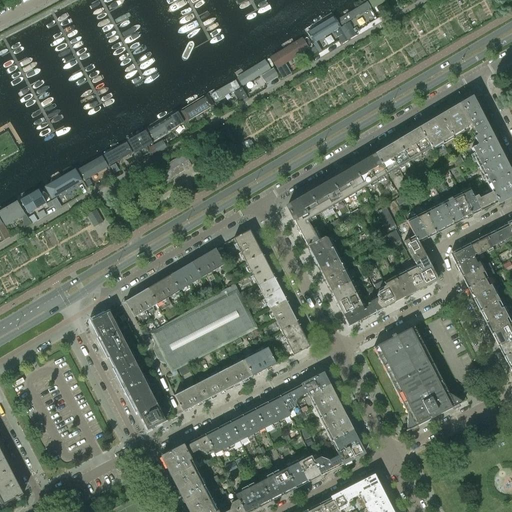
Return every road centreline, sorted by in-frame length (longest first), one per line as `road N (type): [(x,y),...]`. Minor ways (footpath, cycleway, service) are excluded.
road 1 (secondary): [(87,289),(511,37)]
road 2 (secondary): [(511,24),(137,244)]
road 3 (residential): [(99,189),(424,0)]
road 4 (residential): [(260,202),(477,76)]
road 5 (residential): [(140,450),(334,352)]
road 6 (residential): [(87,289),(105,292),(260,202)]
road 7 (residential): [(334,352),(260,202)]
road 8 (residential): [(140,450),(65,303)]
road 9 (unknown): [(105,292),(182,429)]
road 10 (residential): [(383,456),(508,397)]
road 11 (residential): [(456,291),(334,352)]
road 12 (residential): [(511,212),(435,253),(456,291)]
road 13 (residential): [(272,511),(383,456)]
